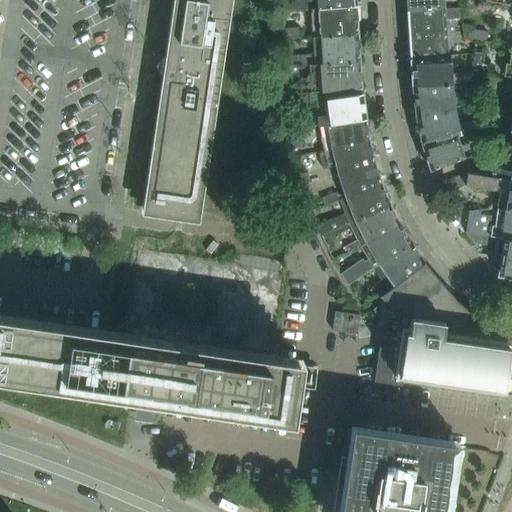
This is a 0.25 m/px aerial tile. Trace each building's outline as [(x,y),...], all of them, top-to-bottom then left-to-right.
[(175,0),(144,210),(195,218),(227,0),(175,0)] [(279,0),(280,9),(309,7),(355,5),(354,0),(279,0)] [(405,0),(406,10),(444,8),(443,0),(405,0)] [(357,33),(355,5),(309,7),(311,35),(357,33)] [(406,10),(408,34),(445,31),(445,19),(461,18),(460,8),(444,9),(444,8),(406,10)] [(484,43),(486,32),(472,29),(473,26),(461,24),(462,39),(484,43)] [(282,37),(298,36),(297,27),(281,28),(282,37)] [(409,58),(419,57),(447,55),(445,31),(408,34),(409,58)] [(284,66),(310,64),(359,61),(357,33),(311,35),(313,54),(283,56),(284,66)] [(511,47),(510,47),(507,63),(504,63),(502,77),(511,78),(511,47)] [(472,62),(482,63),(484,54),(474,52),(472,62)] [(419,57),(409,58),(410,77),(411,86),(471,82),(471,72),(450,74),(449,55),(447,55),(419,57)] [(311,83),(285,84),(285,94),(328,90),(361,88),(359,61),(310,64),(311,83)] [(471,82),(411,86),(414,115),(454,108),(452,92),(472,90),(471,82)] [(364,118),(361,93),(329,97),(328,90),(285,94),(286,108),(315,106),(317,125),(319,125),(364,118)] [(414,115),(421,144),(430,141),(456,134),(460,133),(478,129),(476,120),(457,124),(454,108),(414,115)] [(364,118),(319,125),(324,150),(369,141),(368,141),(368,140),(364,118)] [(301,147),(298,129),(289,130),(292,148),(301,147)] [(430,141),(421,144),(429,169),(439,166),(463,157),(459,143),(462,142),(460,133),(456,134),(430,141)] [(337,173),(374,162),(369,141),(324,150),(324,151),(317,152),(321,168),(334,165),(337,173)] [(511,149),(511,150),(508,149),(508,148),(505,148),(501,167),(509,169),(508,179),(511,179),(511,149)] [(374,162),(337,173),(337,175),(340,185),(342,192),(337,194),(336,191),(320,197),(323,205),(338,199),(380,183),(381,183),(374,162)] [(478,174),(496,177),(498,165),(480,162),(478,174)] [(310,183),(307,172),(298,175),(301,185),(310,183)] [(444,180),(435,184),(436,185),(441,195),(450,191),(464,184),(466,172),(444,180)] [(466,172),(464,184),(498,190),(495,207),(496,208),(511,210),(511,179),(508,179),(496,177),(478,174),(466,172)] [(343,213),(315,224),(320,235),(348,223),(389,204),(381,183),(380,183),(338,199),(343,213)] [(355,239),(343,246),(347,252),(358,246),(399,224),(399,223),(389,204),(348,223),(355,239)] [(479,210),(468,211),(465,232),(486,235),(486,236),(496,237),(511,239),(511,210),(496,208),(495,217),(479,215),(479,210)] [(339,272),(347,284),(371,267),(410,242),(399,224),(358,246),(366,257),(362,260),(360,257),(339,272)] [(485,244),(486,236),(486,235),(465,232),(465,233),(473,242),(485,244)] [(511,239),(496,237),(491,264),(492,264),(496,269),(495,270),(497,270),(497,271),(499,275),(499,274),(510,276),(510,278),(511,278),(511,239)] [(410,243),(371,267),(381,281),(370,288),(376,296),(378,295),(423,261),(410,243)] [(423,261),(378,295),(381,300),(371,308),(385,326),(380,329),(373,381),(401,385),(402,376),(504,392),(507,372),(508,362),(500,361),(502,351),(503,352),(505,342),(503,341),(441,332),(442,323),(473,328),(474,315),(456,301),(448,290),(437,278),(423,261)] [(359,314),(344,312),(334,311),(331,330),(356,333),(359,314)] [(0,376),(17,379),(89,390),(129,396),(137,397),(154,400),(165,401),(289,420),(292,420),(300,362),(301,358),(278,355),(269,353),(126,332),(106,329),(0,313),(0,376)] [(341,511),(443,511),(448,487),(454,444),(354,429),(347,472),(341,511)]
